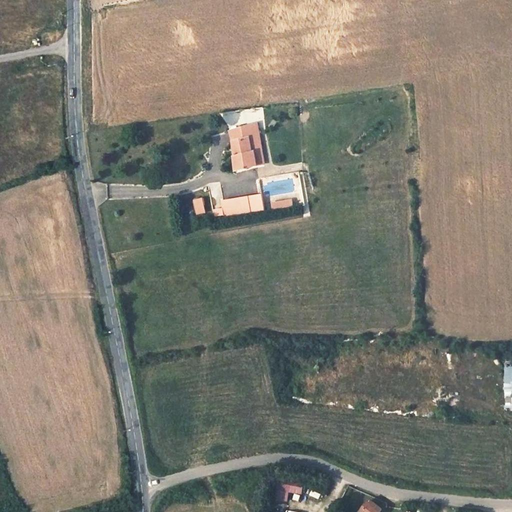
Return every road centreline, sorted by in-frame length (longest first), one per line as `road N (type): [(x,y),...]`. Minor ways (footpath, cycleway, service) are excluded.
road 1 (unclassified): [(141,492),(78,154),(73,0)]
road 2 (residential): [(511,503),(400,493),(311,462),(272,458),(141,492)]
